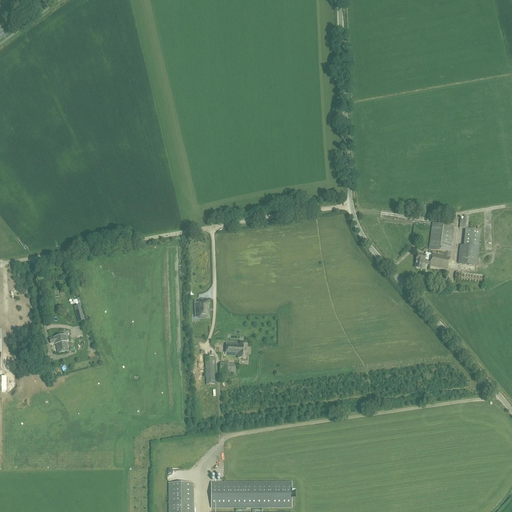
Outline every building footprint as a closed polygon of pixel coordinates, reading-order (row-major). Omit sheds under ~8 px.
[(458,264),(477,266),(481,231),(468,229),(469,217),(464,217),(463,220),(461,220),(459,229),(465,230),(464,246),(460,245),(458,264)] [(416,261),(414,268),(421,270),(422,264),(425,265),(430,266),(430,267),(448,271),(450,257),(454,226),(432,223),(429,250),(438,251),(442,252),(442,255),(432,253),(432,254),(425,253),(425,255),(418,254),(416,261)] [(485,275),(462,273),(462,272),(456,271),(455,282),(484,285),(485,275)] [(195,314),(199,314),(199,318),(209,317),(209,311),(207,311),(207,301),(199,301),(199,307),(198,307),(198,308),(195,308),(195,314)] [(74,336),(77,347),(85,345),(82,334),(74,336)] [(55,343),(57,354),(69,351),(67,342),(66,335),(53,338),(50,339),(51,344),(55,343)] [(237,358),(247,359),(248,344),(226,343),(225,355),(238,356),(237,358)] [(206,356),(206,384),(214,384),(213,356),(206,356)] [(273,483),(269,483),(219,483),(217,483),(211,483),(211,508),(292,508),(292,499),(296,499),(296,491),(292,491),(292,482),(273,483)] [(193,511),(193,483),(169,483),(168,511),(193,511)]
